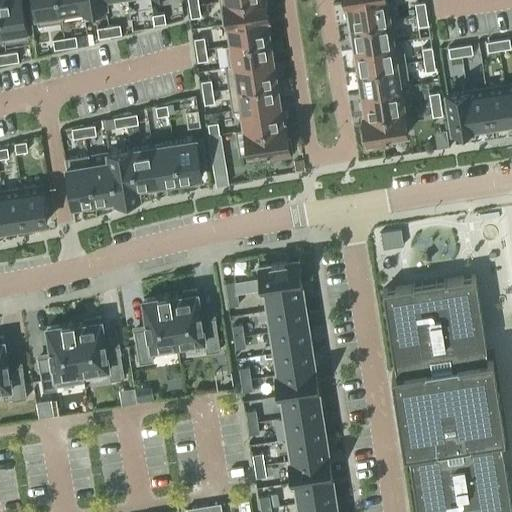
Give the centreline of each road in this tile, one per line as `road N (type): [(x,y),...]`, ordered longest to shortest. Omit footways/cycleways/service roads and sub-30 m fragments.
road 1 (residential): [(0,287),(212,231),(346,209)]
road 2 (residential): [(285,0),(307,142),(329,157),(347,136),(325,0)]
road 3 (residential): [(395,511),(346,209)]
road 4 (residential): [(346,209),(511,182)]
